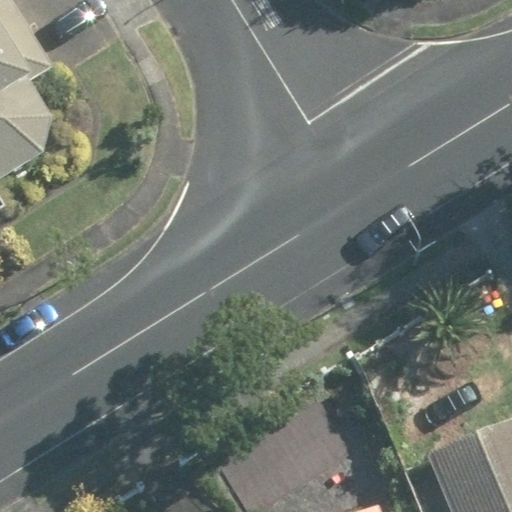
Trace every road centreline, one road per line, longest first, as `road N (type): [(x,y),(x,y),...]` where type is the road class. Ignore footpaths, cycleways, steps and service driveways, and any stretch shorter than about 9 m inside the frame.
road 1 (residential): [(356,197),(0,417)]
road 2 (residential): [(356,197),(233,0)]
road 3 (residential): [(511,101),(356,197)]
